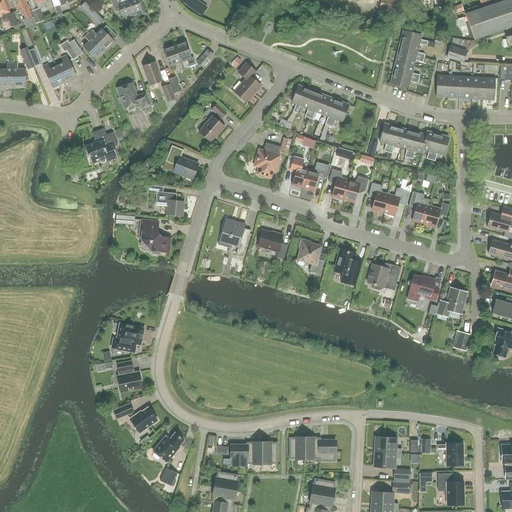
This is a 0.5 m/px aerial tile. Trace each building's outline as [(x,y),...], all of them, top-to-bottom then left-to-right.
[(0,0),(0,15),(2,15),(3,19),(7,17),(11,27),(14,26),(18,25),(14,12),(10,14),(4,0),(0,0)] [(28,6),(25,0),(13,0),(17,11),(22,9),(26,19),(23,20),(26,27),(35,24),(29,6),(28,6)] [(38,9),(39,8),(44,6),(48,5),(46,0),(35,0),(36,3),(38,9)] [(141,0),(139,0),(137,1),(136,0),(111,0),(116,11),(120,10),(124,20),(136,15),(137,17),(146,13),(141,0)] [(394,13),(396,0),(381,0),(379,15),(388,17),(389,12),(394,13)] [(474,39),(511,26),(511,0),(508,0),(465,15),(474,39)] [(86,2),(81,6),(99,25),(104,20),(99,15),(88,4),(86,2)] [(201,16),(207,8),(199,2),(193,10),(201,16)] [(462,11),(460,5),(450,8),(452,14),(462,11)] [(39,8),(38,9),(32,11),(36,23),(44,21),(39,8)] [(469,33),(464,17),(457,19),(462,35),(469,33)] [(44,24),(47,30),(55,27),(52,20),(44,24)] [(89,34),(105,51),(115,42),(102,29),(97,35),(92,31),(89,34)] [(403,31),(400,42),(418,46),(419,44),(427,46),(428,42),(420,40),(421,35),(403,31)] [(96,60),(105,51),(89,34),(85,38),(89,42),(84,47),(96,60)] [(67,41),(78,57),(83,53),(74,40),(72,41),(71,39),(67,41)] [(73,60),(78,57),(67,41),(60,46),(65,52),(67,51),(73,60)] [(175,46),(180,63),(187,61),(189,65),(193,64),(191,59),(192,59),(186,42),(175,46)] [(418,46),(400,42),(398,52),(424,58),(425,54),(417,52),(418,46)] [(174,65),(180,63),(175,46),(164,50),(170,66),(171,71),(176,70),(174,65)] [(464,64),(468,52),(450,46),(446,58),(464,64)] [(28,52),(29,51),(27,48),(21,51),(28,69),(34,67),(28,52)] [(28,52),(34,67),(40,65),(34,49),(29,51),(28,52)] [(203,69),(214,56),(208,50),(196,63),(203,69)] [(415,61),(423,63),(424,58),(398,52),(395,63),(413,67),(415,61)] [(57,67),(65,83),(76,78),(66,56),(62,58),(64,64),(57,67)] [(237,58),(232,64),(236,68),(241,62),(237,58)] [(150,86),(162,81),(155,62),(143,67),(150,86)] [(246,103),(261,86),(251,77),(256,72),(246,63),(238,73),(246,80),(235,93),(246,103)] [(393,73),(419,79),(420,75),(412,73),(413,67),(395,63),(393,73)] [(0,88),(13,88),(12,64),(7,64),(7,70),(0,70),(0,88)] [(12,64),(13,88),(26,88),(25,70),(17,70),(17,64),(12,64)] [(65,83),(57,67),(50,70),(48,65),(43,67),(53,89),(65,83)] [(511,66),(500,66),(499,80),(511,80),(511,87),(511,100),(511,66)] [(418,84),(419,79),(393,73),(390,84),(408,88),(410,82),(418,84)] [(436,97),(448,98),(449,76),(437,75),(436,97)] [(460,77),(449,76),(448,98),(459,98),(460,77)] [(173,94),(180,91),(175,77),(168,80),(173,94)] [(471,99),(472,77),(460,77),(459,98),(471,99)] [(482,100),(483,78),(472,77),(471,99),(482,100)] [(483,78),(482,100),(494,101),(495,79),(483,78)] [(137,97),(132,84),(117,89),(124,109),(141,102),(144,108),(151,106),(146,93),(137,97)] [(167,102),(174,100),(169,85),(162,88),(167,102)] [(300,106),(302,107),(309,89),(298,85),(292,103),(296,104),(293,112),(297,114),(300,106)] [(309,89),(302,107),(308,109),(305,117),(309,118),(319,93),(309,89)] [(322,115),(329,97),(319,93),(309,118),(313,120),(316,112),(322,115)] [(325,125),(329,126),(339,101),(329,97),(322,115),(328,117),(325,125)] [(174,100),(167,102),(170,110),(176,103),(174,100)] [(349,105),(339,101),(329,126),(333,128),(336,120),(342,122),(349,105)] [(222,119),(226,113),(216,105),(212,110),(216,114),(213,117),(199,132),(210,142),(219,132),(220,133),(225,127),(218,122),(221,118),(222,119)] [(282,119),(280,125),(290,129),(293,124),(287,121),(282,119)] [(388,153),(395,127),(384,124),(379,142),(386,144),(384,152),(388,153)] [(395,127),(388,153),(392,154),(394,146),(401,148),(406,130),(395,127)] [(107,135),(104,129),(93,133),(96,143),(85,147),(91,164),(100,161),(101,163),(118,157),(113,146),(118,145),(113,133),(107,135)] [(406,130),(401,148),(407,149),(405,157),(409,158),(416,133),(406,130)] [(431,160),(438,134),(427,132),(426,135),(422,149),(423,150),(429,151),(427,159),(431,160)] [(422,153),(423,150),(422,149),(426,135),(416,133),(409,158),(413,160),(415,152),(422,153)] [(438,134),(431,160),(435,161),(437,153),(444,155),(449,137),(438,134)] [(326,135),(324,141),(330,143),(333,137),(326,135)] [(287,155),(291,140),(284,138),(279,153),(287,155)] [(305,139),(303,146),(315,150),(317,142),(305,139)] [(371,141),(368,154),(373,156),(377,143),(371,141)] [(278,155),(280,147),(266,143),(264,152),(259,150),(254,166),(259,168),(257,175),(271,179),(273,172),(275,172),(280,156),(278,155)] [(165,162),(163,168),(173,172),(193,180),(199,165),(181,158),(184,150),(172,146),(165,162)] [(372,166),(374,159),(362,156),(360,162),(372,166)] [(303,189),(308,170),(301,169),(304,160),(293,157),(292,160),(290,168),(296,170),(292,186),(303,189)] [(329,166),(316,162),(314,172),(308,170),(303,189),(314,192),(318,176),(326,178),(329,166)] [(343,200),(349,181),(342,179),(342,172),(332,170),(329,182),(335,184),(332,197),(343,200)] [(349,181),(343,200),(355,203),(358,190),(365,192),(368,180),(358,177),(355,182),(349,181)] [(383,213),(388,195),(381,193),(382,188),(381,186),(372,183),(369,196),(375,197),(372,210),(383,213)] [(155,205),(168,207),(167,215),(182,216),(184,202),(176,202),(177,194),(163,193),(163,187),(148,186),(148,193),(156,194),(155,205)] [(388,195),(383,213),(395,216),(398,204),(406,206),(410,192),(397,189),(395,197),(388,195)] [(424,224),(429,206),(430,200),(423,199),(424,195),(413,192),(409,207),(415,209),(412,221),(424,224)] [(429,206),(424,224),(435,228),(439,215),(446,217),(450,205),(442,203),(440,209),(429,206)] [(501,216),(491,213),(487,227),(505,232),(507,232),(508,231),(511,232),(511,209),(503,208),(501,216)] [(244,256),(251,231),(244,229),(245,225),(227,220),(227,217),(219,245),(219,246),(220,245),(228,248),(229,245),(238,248),(236,254),(244,256)] [(169,253),(171,238),(161,237),(157,233),(158,222),(133,220),(141,221),(140,238),(142,241),(140,243),(140,246),(142,249),(144,251),(147,251),(150,250),(152,253),(159,254),(159,252),(169,253)] [(275,234),(262,231),(258,246),(278,252),(276,258),(284,260),(288,245),(280,243),(283,235),(275,233),(275,234)] [(321,275),(324,261),(318,259),(321,247),(309,244),(310,242),(302,240),(300,248),(301,248),(298,260),(312,264),(309,272),(321,275)] [(511,241),(511,246),(492,241),(488,254),(511,261),(511,257),(511,241)] [(354,286),(359,271),(361,263),(353,260),(355,254),(340,250),(334,271),(344,274),(341,283),(354,286)] [(401,268),(385,263),(384,267),(372,264),(367,284),(373,285),(372,289),(379,291),(384,288),(394,291),(401,268)] [(511,270),(509,276),(495,272),(491,286),(511,291),(511,287),(511,270)] [(426,279),(414,276),(412,280),(409,281),(408,283),(408,285),(410,287),(407,298),(419,301),(420,294),(426,296),(425,298),(436,301),(439,289),(433,287),(435,280),(427,278),(426,279)] [(460,314),(466,293),(451,289),(447,304),(441,302),(438,314),(447,317),(449,310),(460,314)] [(511,299),(506,298),(505,303),(496,301),(491,317),(492,318),(493,314),(511,319),(511,299)] [(431,305),(429,314),(434,316),(437,307),(431,305)] [(140,345),(144,329),(120,324),(117,339),(114,339),(112,348),(134,353),(136,344),(140,345)] [(424,328),(421,339),(428,340),(430,330),(424,328)] [(511,349),(511,332),(498,329),(493,344),(495,345),(493,355),(499,356),(499,358),(502,359),(504,358),(505,358),(508,348),(511,349)] [(465,351),(470,335),(457,332),(452,347),(465,351)] [(104,362),(111,360),(110,352),(103,353),(104,362)] [(132,374),(131,369),(133,369),(132,361),(117,364),(118,372),(120,372),(121,376),(117,377),(120,392),(143,388),(140,373),(132,374)] [(120,418),(133,412),(130,404),(117,409),(120,418)] [(157,421),(148,408),(137,416),(136,415),(130,420),(140,433),(157,421)] [(184,441),(175,433),(170,440),(166,436),(153,452),(167,463),(180,448),(179,447),(184,441)] [(150,439),(148,436),(141,441),(144,445),(150,439)] [(305,459),(305,438),(296,438),(289,438),(289,459),(296,459),(305,459)] [(305,438),(305,459),(314,459),(319,459),(320,459),(320,441),(320,438),(314,438),(305,438)] [(375,453),(401,454),(402,449),(396,449),(396,440),(376,439),(375,448),(375,453)] [(420,453),(430,453),(431,439),(421,439),(421,441),(420,441),(420,453)] [(410,453),(418,453),(418,440),(410,440),(410,453)] [(319,459),(319,461),(335,461),(335,453),(336,453),(336,441),(320,441),(320,459),(319,459)] [(253,464),(262,464),(262,443),(253,443),(246,443),(246,445),(247,445),(247,464),(253,464)] [(262,443),(262,464),(271,464),(277,464),(277,443),(271,443),(262,443)] [(463,466),(462,443),(447,444),(447,445),(438,446),(438,451),(447,451),(447,466),(463,466)] [(247,466),(247,464),(247,445),(246,445),(231,445),(231,458),(231,466),(247,466)] [(228,447),(216,446),(216,453),(228,455),(228,447)] [(511,446),(501,446),(501,447),(502,447),(502,463),(501,463),(507,463),(507,467),(505,467),(506,467),(506,478),(505,478),(505,479),(511,478),(511,446)] [(401,459),(401,454),(375,453),(375,457),(374,466),(394,467),(395,458),(401,459)] [(173,487),(176,481),(174,481),(178,474),(166,468),(160,481),(171,487),(172,486),(173,487)] [(394,469),(393,482),(410,483),(410,482),(412,482),(413,472),(411,472),(411,470),(394,469)] [(215,487),(236,491),(237,482),(238,476),(218,472),(217,478),(216,478),(215,487)] [(426,482),(432,482),(432,473),(420,473),(420,482),(426,482)] [(452,482),(452,474),(438,474),(438,492),(447,492),(447,506),(464,505),(463,482),(452,482)] [(313,485),(312,494),(333,498),(334,489),(335,483),(315,479),(314,485),(313,485)] [(410,494),(411,483),(410,483),(393,483),(392,493),(410,494)] [(511,484),(510,484),(510,492),(502,493),(502,509),(511,508),(511,484)] [(233,506),(233,505),(234,500),(236,491),(215,487),(213,496),(212,502),(215,503),(215,502),(233,506)] [(325,511),(330,511),(331,507),(333,498),(312,494),(310,503),(309,509),(325,511)] [(372,508),(398,509),(398,504),(392,504),(393,495),(373,494),(372,503),(372,508)] [(215,502),(215,503),(213,511),(234,511),(235,506),(233,505),(233,506),(215,502)]
